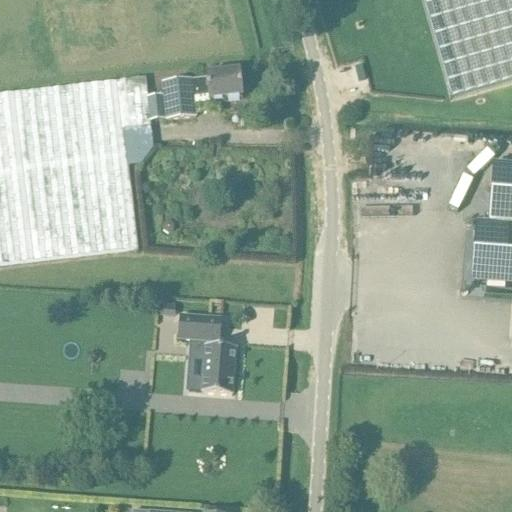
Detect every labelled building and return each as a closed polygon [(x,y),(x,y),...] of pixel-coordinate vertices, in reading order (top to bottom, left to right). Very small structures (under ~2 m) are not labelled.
[(511,0),(421,0),(451,102),(511,84),(511,0)] [(0,267),(137,251),(124,133),(149,130),(149,125),(165,123),(165,124),(196,121),(194,101),(208,99),(209,103),(241,99),(238,74),(206,78),(206,81),(161,85),(162,98),(147,99),(145,81),(0,97),(0,267)] [(401,147),(402,131),(382,130),(381,146),(401,147)] [(397,248),(427,249),(430,180),(420,180),(421,137),(402,136),(400,188),(360,186),(358,235),(377,236),(377,229),(398,230),(397,248)] [(511,176),(500,176),(495,231),(480,230),(475,287),(511,289),(511,176)] [(220,322),(180,319),(178,343),(209,345),(208,349),(206,349),(202,400),(231,403),(231,399),(235,351),(217,350),(217,346),(218,346),(220,322)]
